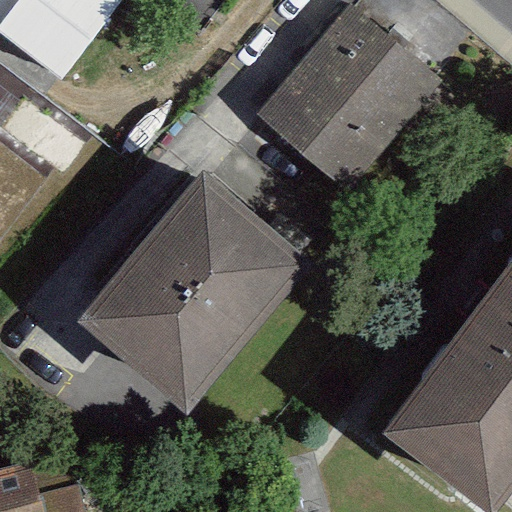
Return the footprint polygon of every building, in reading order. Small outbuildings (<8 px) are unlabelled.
[(13,0),(0,18),(0,24),(63,74),(116,0),(13,0)] [(0,0),(0,18),(13,0),(0,0)] [(356,0),(349,0),(261,112),(358,188),(449,72),(356,0)] [(204,149),(79,300),(193,393),(317,242),(204,149)] [(511,271),(382,440),(475,511),(500,511),(511,497),(511,271)] [(44,511),(31,463),(0,471),(0,511),(44,511)]
